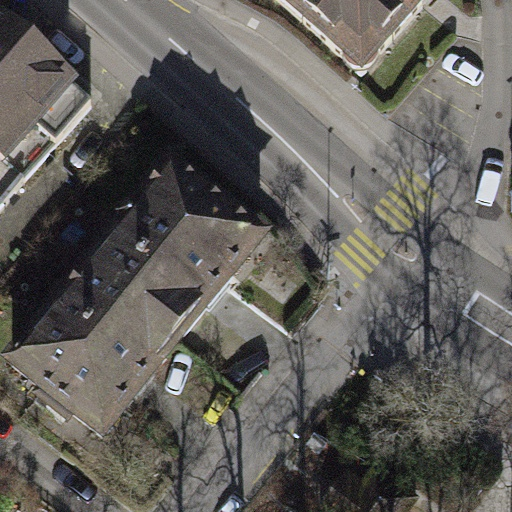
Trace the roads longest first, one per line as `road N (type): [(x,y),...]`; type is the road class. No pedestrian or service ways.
road 1 (tertiary): [(425,266),(128,0)]
road 2 (residential): [(425,266),(213,511)]
road 3 (residential): [(499,0),(500,122),(489,167),(475,204),(425,266)]
